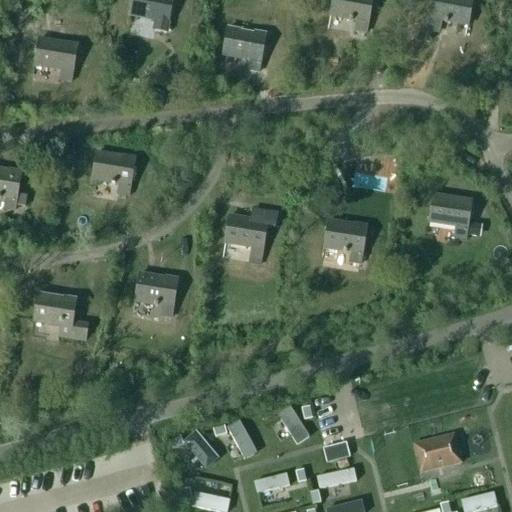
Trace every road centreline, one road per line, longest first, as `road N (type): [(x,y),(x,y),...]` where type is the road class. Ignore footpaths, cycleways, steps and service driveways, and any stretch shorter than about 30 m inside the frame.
road 1 (residential): [(0,456),(511,313)]
road 2 (residential): [(234,112),(424,99),(478,133),(511,195)]
road 3 (residential): [(0,266),(104,251),(169,223),(211,180),(234,112)]
road 4 (residential): [(0,136),(234,112)]
